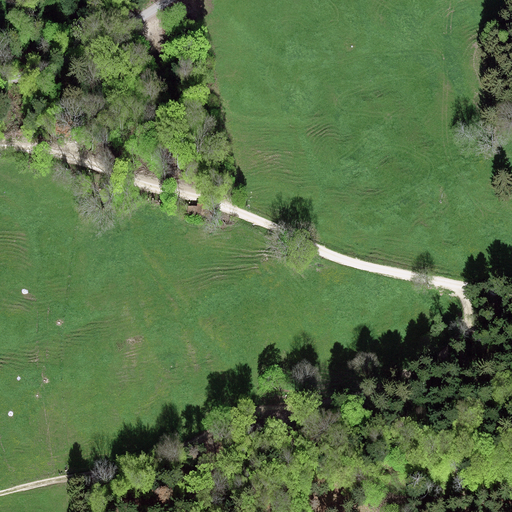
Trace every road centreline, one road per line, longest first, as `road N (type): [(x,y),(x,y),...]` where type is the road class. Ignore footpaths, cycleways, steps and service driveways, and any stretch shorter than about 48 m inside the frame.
road 1 (track): [(0,495),(131,466),(254,411),(400,375),(466,333),(459,286)]
road 2 (track): [(270,410),(277,431),(383,490),(431,498),(511,486)]
